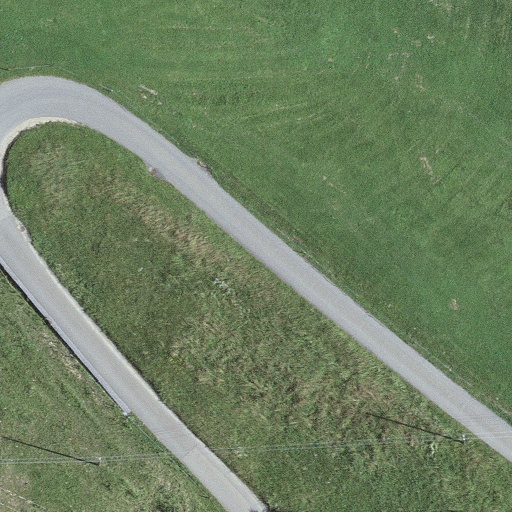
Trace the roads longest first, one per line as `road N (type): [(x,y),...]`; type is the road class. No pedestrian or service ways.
road 1 (track): [(0,121),(13,109),(69,100),(258,234),(511,447)]
road 2 (track): [(234,511),(15,248),(0,218)]
